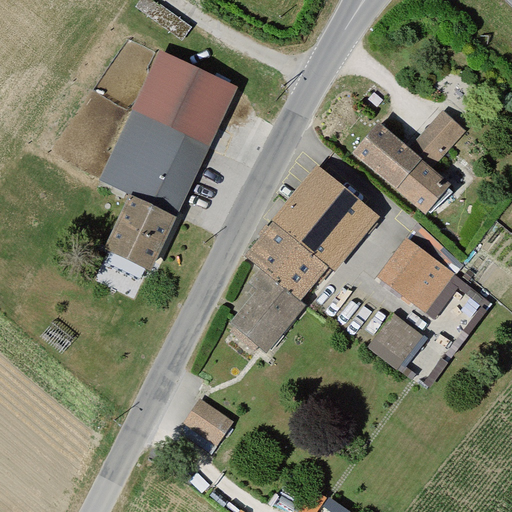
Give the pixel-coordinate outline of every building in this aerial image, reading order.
[(242,91),(164,57),(137,115),(216,151),(242,91)] [(182,222),(216,151),(137,115),(104,186),(138,202),(182,222)] [(412,150),(378,122),(353,153),(425,210),(446,183),(430,170),(460,132),(439,116),(412,150)] [(304,300),(371,217),(313,172),(247,255),(267,271),(304,300)] [(156,279),(182,222),(138,202),(102,280),(121,288),(131,267),(156,279)] [(453,271),(403,239),(377,279),(427,311),(453,271)] [(304,300),(267,271),(228,319),(265,348),(304,300)] [(425,338),(392,313),(366,345),(400,371),(425,338)] [(231,419),(197,399),(181,425),(215,446),(231,419)]
